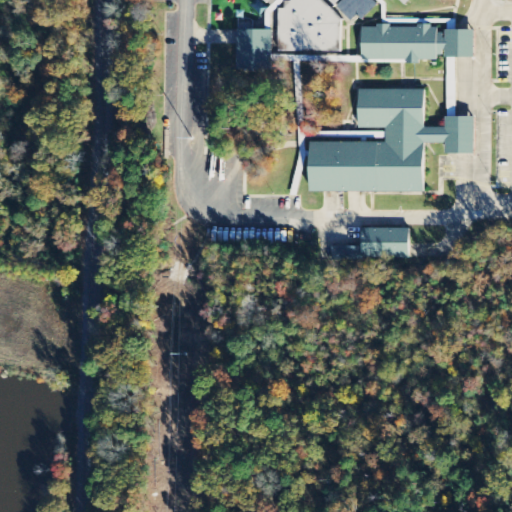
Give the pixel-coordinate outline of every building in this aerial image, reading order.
[(284,46),(338,59),(347,21),(335,9),(342,0),(394,0),(404,9),(412,0),(264,0),(275,10),(285,0),(291,0),(277,15),(284,46)] [(352,23),(359,16),(364,21),(379,6),(373,0),(345,0),(338,7),(352,23)] [(364,61),(439,63),(439,54),(447,54),(447,58),(476,59),(476,32),(447,31),(447,35),(439,35),(439,28),(391,27),(364,27),(364,61)] [(274,31),(240,31),(239,71),(273,71),(274,31)] [(426,194),(426,144),(447,144),(447,155),(475,155),(476,118),(447,118),(447,128),(426,128),(426,91),(361,91),(361,129),(388,129),(388,143),(313,143),(313,193),(426,194)] [(411,230),(364,230),(364,248),(333,248),(333,260),(411,260),(411,230)]
